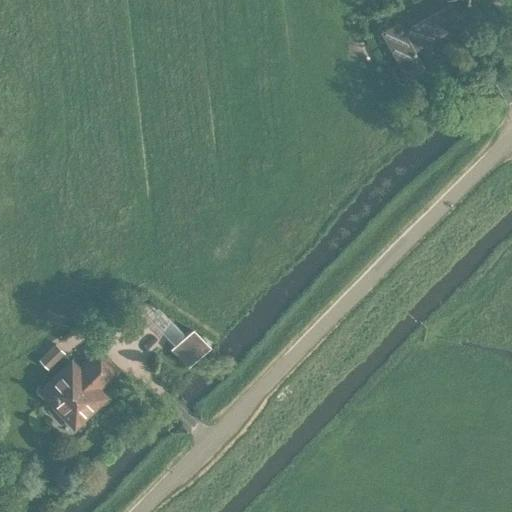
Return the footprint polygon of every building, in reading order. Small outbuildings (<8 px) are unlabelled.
[(392,0),(398,9),(412,1),(412,2),(415,0),(392,0)] [(397,21),(380,31),(405,76),(423,66),(414,50),(461,23),(449,3),(402,29),(397,21)] [(185,335),(173,346),(190,364),(202,352),(210,344),(193,327),(185,335)] [(40,356),(50,366),(64,352),(54,342),(40,356)] [(105,395),(98,388),(118,367),(99,348),(78,367),(70,359),(39,390),(74,426),(105,395)]
